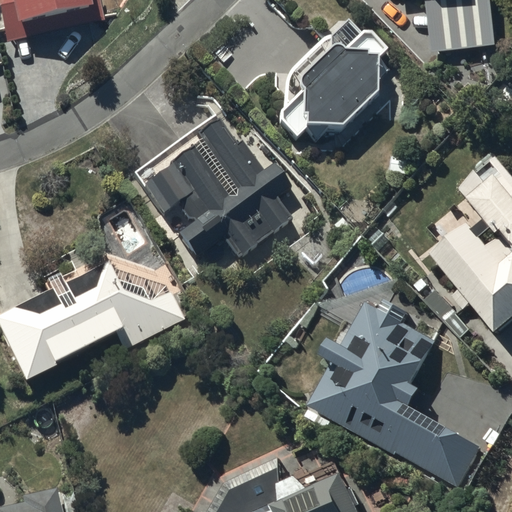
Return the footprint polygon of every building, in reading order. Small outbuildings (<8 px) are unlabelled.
[(0,0),(0,10),(8,46),(36,40),(34,31),(59,25),(61,33),(104,24),(98,0),(0,0)] [(436,0),(437,6),(428,7),(432,56),(497,49),(491,0),(436,0)] [(341,136),(375,101),(376,87),(388,76),(377,63),(387,54),(373,39),(360,39),(348,26),(332,43),(331,61),(301,89),(301,98),(281,117),(281,129),(297,145),(305,136),(341,136)] [(173,173),(145,193),(165,221),(182,208),(182,209),(182,210),(182,211),(182,212),(182,213),(182,214),(182,215),(182,216),(183,216),(183,217),(184,218),(184,219),(185,220),(186,221),(187,222),(188,223),(189,223),(190,224),(191,224),(192,225),(193,225),(194,225),(195,225),(179,237),(196,261),(223,242),(239,264),(259,250),(258,248),(292,223),(277,201),(291,191),(274,167),(263,175),(242,145),(236,149),(219,125),(188,148),(192,153),(170,169),(173,173)] [(434,260),(498,337),(511,325),(511,178),(499,162),(460,194),(486,226),(476,235),(471,229),(434,260)] [(0,339),(27,389),(116,340),(123,354),(185,324),(168,290),(108,269),(66,292),(59,279),(45,286),(52,297),(0,325),(0,339)] [(410,315),(387,302),(381,313),(366,305),(341,350),(332,344),(322,362),(332,368),(310,408),(313,410),(308,420),(329,432),(334,423),(396,457),(397,455),(457,488),(479,448),(412,411),(421,395),(411,389),(436,344),(404,326),(410,315)] [(355,491),(351,493),(338,462),(283,489),(282,459),(227,487),(212,511),(359,511),(359,509),(363,508),(355,491)] [(62,511),(57,491),(23,500),(24,506),(0,511),(62,511)]
